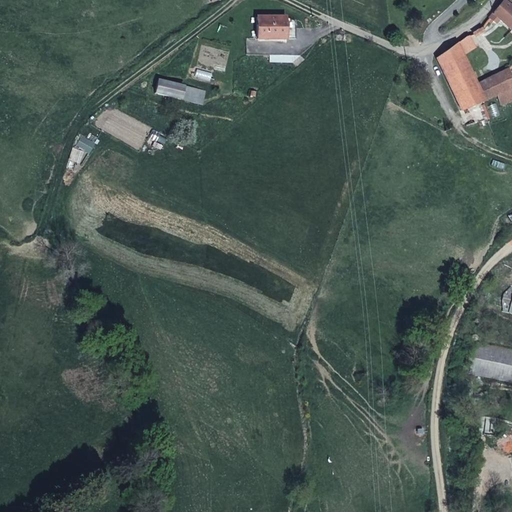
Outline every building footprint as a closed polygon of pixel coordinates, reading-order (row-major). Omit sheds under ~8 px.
[(511,31),(511,7),(504,0),(503,0),(493,13),(499,19),(511,31)] [(493,13),(490,18),(495,23),(499,19),(493,13)] [(256,17),(256,39),(285,39),(285,17),(256,17)] [(457,44),(462,55),(474,48),(468,36),(466,37),(457,44)] [(436,58),(459,111),(482,101),(475,84),(462,55),(457,44),(436,58)] [(511,82),(508,67),(475,84),(482,101),(496,96),(500,106),(511,101),(511,82)] [(157,80),(154,93),(180,99),(183,86),(157,80)] [(205,91),(183,86),(180,99),(201,104),(205,91)] [(511,349),(470,340),(463,371),(511,382),(511,349)]
